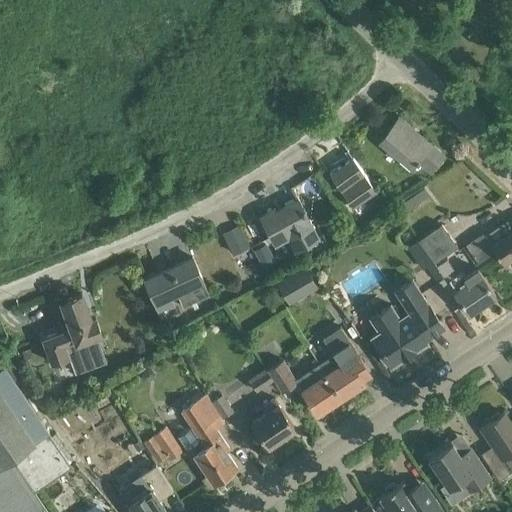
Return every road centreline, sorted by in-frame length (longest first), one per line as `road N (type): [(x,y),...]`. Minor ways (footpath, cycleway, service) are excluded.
road 1 (residential): [(0,293),(251,181),(404,63)]
road 2 (residential): [(248,511),(511,338)]
road 3 (unclassified): [(511,167),(404,63)]
